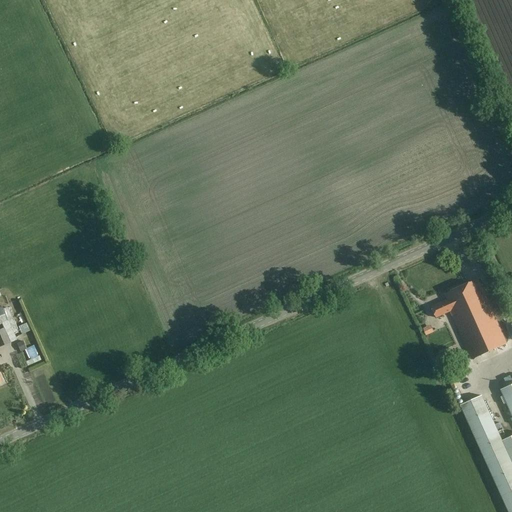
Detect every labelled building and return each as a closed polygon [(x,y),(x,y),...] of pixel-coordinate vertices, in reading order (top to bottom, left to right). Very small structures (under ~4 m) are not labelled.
[(446,302),(432,308),(437,319),(450,313),(472,361),(506,345),(477,281),(444,296),(446,302)] [(428,306),(443,300),(440,295),(426,301),(428,306)] [(14,335),(3,309),(2,307),(0,308),(0,325),(2,324),(3,328),(0,329),(0,347),(17,340),(14,335)] [(14,335),(18,333),(7,307),(3,309),(14,335)] [(26,348),(22,341),(17,343),(20,351),(26,348)] [(28,366),(41,360),(39,356),(26,362),(28,366)] [(511,511),(511,386),(501,391),(511,415),(511,436),(502,441),(483,398),(461,408),(508,511),(511,511)]
